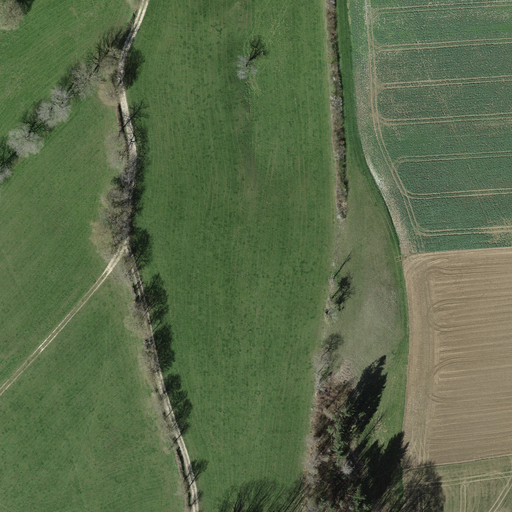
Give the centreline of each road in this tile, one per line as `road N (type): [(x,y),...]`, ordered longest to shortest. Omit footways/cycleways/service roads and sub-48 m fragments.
road 1 (track): [(0,392),(121,249),(131,153),(118,76),(143,0)]
road 2 (track): [(121,245),(195,511)]
